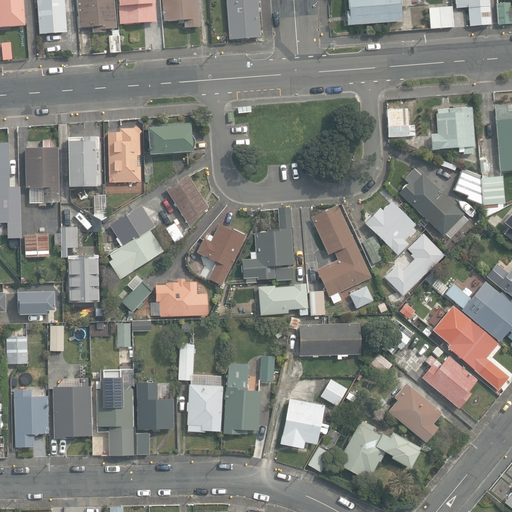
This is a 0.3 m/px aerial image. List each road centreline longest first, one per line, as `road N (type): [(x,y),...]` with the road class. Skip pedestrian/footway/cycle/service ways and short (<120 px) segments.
road 1 (residential): [(369,68),(373,167),(346,186),(294,190),(242,190),(225,177),(212,79)]
road 2 (residential): [(339,511),(286,490),(215,478),(0,484)]
road 3 (residential): [(0,94),(212,79)]
road 4 (residential): [(369,68),(511,56)]
